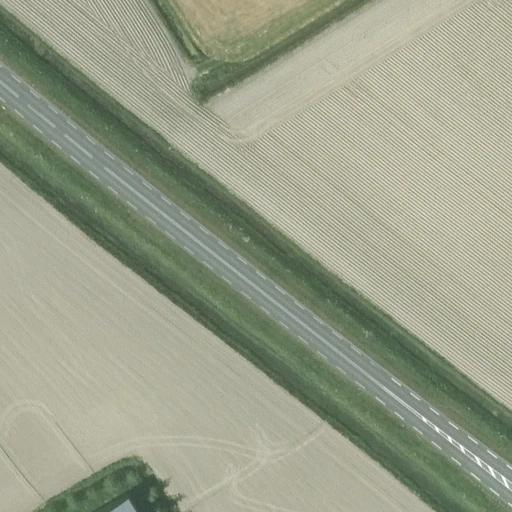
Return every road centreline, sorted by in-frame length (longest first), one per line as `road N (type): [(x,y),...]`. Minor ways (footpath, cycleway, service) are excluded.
road 1 (primary): [(416,412),(0,81)]
road 2 (primary): [(416,412),(427,432),(511,498)]
